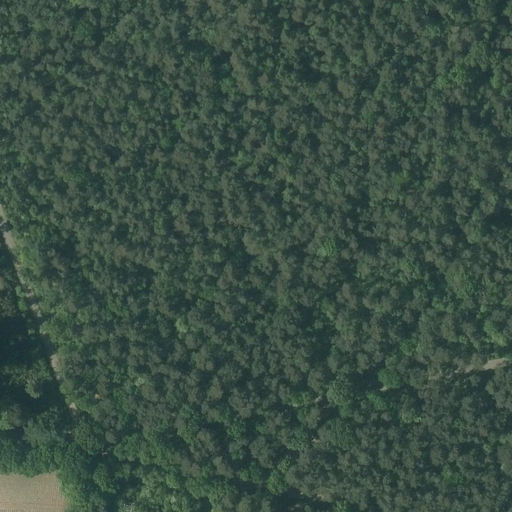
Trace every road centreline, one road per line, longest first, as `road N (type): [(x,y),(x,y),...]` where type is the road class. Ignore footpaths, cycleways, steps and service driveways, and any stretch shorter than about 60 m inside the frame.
road 1 (unclassified): [(84,441),(511,361)]
road 2 (track): [(356,391),(445,273),(511,137)]
road 3 (unclassified): [(84,441),(0,219)]
road 4 (track): [(97,441),(256,482)]
road 5 (track): [(256,482),(381,511)]
road 6 (track): [(256,482),(342,393)]
